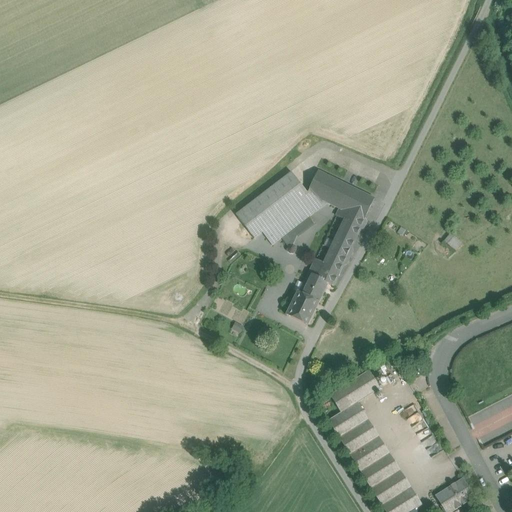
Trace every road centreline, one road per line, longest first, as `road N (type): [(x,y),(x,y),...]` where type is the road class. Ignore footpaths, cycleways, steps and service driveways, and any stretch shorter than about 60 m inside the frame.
road 1 (residential): [(487,0),(301,365),(298,394),(308,419),(367,511)]
road 2 (track): [(298,394),(196,330),(194,315),(218,272),(218,229),(315,150),(329,148),(397,176)]
road 3 (unclassified): [(511,313),(456,338),(437,365),(448,407),(503,511)]
